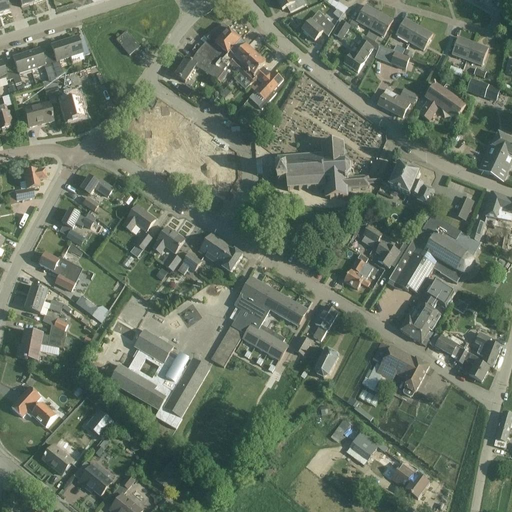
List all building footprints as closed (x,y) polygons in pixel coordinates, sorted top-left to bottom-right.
[(6,0),(0,0),(0,15),(10,12),(6,0)] [(276,0),(282,11),(292,6),(294,11),(306,6),(303,0),(276,0)] [(356,22),(370,30),(379,14),(366,6),(356,22)] [(231,8),(225,12),(229,17),(235,13),(231,8)] [(379,14),(370,30),(384,38),(393,22),(379,14)] [(325,19),(317,28),(311,22),(303,31),(315,42),(323,33),(328,38),(334,28),(325,19)] [(350,20),(347,25),(355,29),(358,25),(350,20)] [(396,36),(410,44),(419,28),(405,20),(396,36)] [(342,42),(351,29),(349,27),(342,23),(333,36),(342,42)] [(224,25),(222,27),(205,45),(197,53),(198,53),(196,56),(216,67),(222,61),(223,62),(241,42),(224,25)] [(433,36),(419,28),(410,44),(424,52),(433,36)] [(141,48),(127,32),(116,41),(130,57),(141,48)] [(344,65),(358,74),(364,65),(363,65),(373,50),(376,52),(379,47),(364,37),(361,42),(361,41),(351,56),(350,55),(344,65)] [(64,42),(69,59),(83,55),(83,57),(90,55),(84,38),(78,40),(77,38),(64,42)] [(452,56),(467,61),(473,44),(458,38),(452,56)] [(223,71),(229,65),(247,47),(247,46),(248,45),(248,43),(245,40),(243,41),(241,42),(223,62),(222,61),(216,67),(223,71)] [(69,59),(64,42),(50,46),(55,60),(49,62),(51,68),(58,66),(57,63),(69,59)] [(488,49),(473,44),(467,61),(482,67),(488,49)] [(239,74),(236,76),(256,55),(247,47),(229,65),(239,74)] [(51,68),(49,62),(43,64),(39,50),(25,54),(31,72),(44,67),(45,70),(51,68)] [(387,50),(382,62),(406,71),(410,59),(387,50)] [(18,76),(31,72),(25,54),(12,59),(12,61),(7,63),(11,75),(13,81),(14,84),(17,94),(24,92),(22,84),(21,84),(18,76)] [(256,55),(239,73),(251,84),(256,79),(263,85),(271,76),(262,68),(266,64),(256,55)] [(223,71),(216,67),(196,56),(192,62),(187,59),(176,76),(186,83),(196,68),(217,81),(224,72),(223,71)] [(13,81),(11,75),(5,76),(0,62),(0,81),(5,80),(6,83),(13,81)] [(476,70),(474,76),(484,80),(486,74),(476,70)] [(217,81),(221,84),(228,75),(224,72),(217,81)] [(283,81),(274,72),(271,76),(263,85),(255,93),(265,101),(268,97),(272,100),(277,95),(274,92),(283,81)] [(467,93),(485,100),(485,99),(496,103),(500,91),(489,87),(472,80),(467,93)] [(8,85),(12,96),(17,95),(17,94),(14,84),(8,85)] [(193,92),(183,85),(178,92),(188,99),(193,92)] [(456,98),(444,89),(443,91),(435,85),(425,99),(429,102),(419,116),(430,123),(439,109),(455,120),(449,129),(454,133),(461,123),(457,121),(466,106),(455,99),(456,98)] [(44,92),(46,99),(59,96),(57,89),(44,92)] [(227,89),(220,96),(225,101),(232,93),(227,89)] [(74,100),(71,90),(63,92),(66,102),(62,103),(67,123),(84,119),(78,99),(74,100)] [(418,97),(404,90),(400,98),(386,91),(378,106),(403,119),(411,104),(414,105),(418,97)] [(54,123),(49,103),(23,109),(28,130),(54,123)] [(6,108),(0,108),(0,131),(2,131),(2,133),(7,132),(7,130),(11,129),(9,121),(11,120),(9,112),(7,113),(6,108)] [(257,127),(251,123),(248,127),(254,131),(257,127)] [(511,140),(499,134),(493,147),(491,146),(484,159),(479,171),(504,183),(511,165),(511,140)] [(369,185),(381,184),(380,184),(380,181),(381,181),(381,180),(369,181),(369,177),(354,178),(353,175),(354,173),(352,173),(352,167),(353,166),(353,165),(351,166),(346,162),(347,160),(345,159),(344,143),(322,145),(322,154),(278,157),(278,167),(273,164),(271,168),(277,171),(278,179),(272,183),(274,186),(281,181),(289,180),(289,183),(287,183),(288,192),(321,190),(321,192),(325,191),(326,199),(348,197),(348,194),(352,194),(352,190),(370,188),(369,185)] [(417,203),(428,208),(435,193),(424,188),(424,187),(416,183),(420,174),(399,164),(398,168),(389,164),(382,180),(381,180),(381,181),(380,181),(380,184),(381,184),(410,197),(411,195),(419,199),(417,203)] [(24,173),(25,183),(19,184),(21,192),(15,193),(17,203),(34,200),(32,190),(40,188),(39,181),(47,180),(45,171),(37,172),(37,171),(35,169),(30,170),(29,172),(24,173)] [(99,184),(90,178),(81,191),(90,197),(95,190),(101,193),(106,197),(110,192),(104,188),(99,185),(99,184)] [(511,200),(491,193),(483,217),(511,222),(511,220),(511,200)] [(462,196),(456,218),(468,222),(474,199),(462,196)] [(100,206),(88,198),(83,206),(95,214),(100,206)] [(156,221),(137,208),(128,220),(129,221),(124,228),(131,233),(136,226),(147,233),(156,221)] [(99,227),(94,224),(70,211),(63,225),(73,230),(76,225),(83,228),(84,226),(90,230),(91,230),(96,232),(99,227)] [(86,219),(94,224),(96,220),(88,214),(86,219)] [(409,290),(419,296),(434,270),(440,274),(440,275),(457,285),(462,276),(463,276),(464,276),(467,276),(468,276),(470,275),(472,274),(473,273),(475,270),(476,268),(476,267),(476,266),(476,264),(476,263),(475,261),(474,259),(473,258),(481,245),(433,216),(429,223),(428,222),(419,237),(416,236),(389,281),(408,292),(409,290)] [(486,224),(475,221),(471,236),(482,239),(486,224)] [(383,236),(369,227),(363,236),(377,245),(383,236)] [(175,255),(185,242),(183,241),(184,239),(180,236),(179,238),(167,229),(158,242),(158,243),(153,250),(160,255),(166,248),(175,255)] [(85,240),(71,231),(67,239),(81,247),(85,240)] [(153,240),(145,234),(136,247),(139,249),(137,251),(136,250),(132,255),(138,259),(143,252),(144,253),(153,240)] [(212,235),(211,237),(199,252),(223,269),(222,269),(231,275),(243,256),(235,251),(212,235)] [(409,247),(412,242),(401,236),(398,241),(409,247)] [(388,246),(383,243),(376,253),(381,256),(378,262),(389,269),(398,256),(402,258),(409,248),(404,245),(399,253),(388,246)] [(71,253),(80,258),(83,253),(75,247),(71,253)] [(202,263),(190,254),(183,265),(178,272),(184,277),(189,269),(195,273),(202,263)] [(56,285),(72,293),(76,284),(82,271),(70,265),(60,260),(59,262),(46,255),(43,260),(42,260),(40,260),(39,264),(39,266),(40,266),(40,267),(60,277),(56,285)] [(166,268),(173,273),(181,262),(174,256),(166,268)] [(358,260),(358,261),(353,269),(351,272),(344,283),(358,291),(362,284),(368,288),(371,284),(358,276),(359,274),(360,275),(366,265),(365,265),(368,260),(360,256),(358,260)] [(129,257),(122,264),(127,268),(133,260),(129,257)] [(365,267),(361,276),(367,278),(371,269),(365,267)] [(162,270),(156,278),(162,282),(167,274),(162,270)] [(242,311),(232,328),(244,335),(246,336),(243,341),(279,362),(288,347),(283,344),(285,341),(261,327),(270,311),(298,328),(307,311),(252,279),(235,307),(242,311)] [(443,318),(434,312),(437,306),(446,312),(458,293),(435,279),(401,332),(422,345),(426,347),(432,338),(428,336),(430,332),(433,334),(443,318)] [(29,299),(45,304),(48,292),(33,287),(29,299)] [(45,304),(29,299),(25,311),(40,316),(43,309),(49,311),(49,310),(61,314),(62,310),(45,304)] [(96,312),(80,300),(77,305),(92,317),(96,312)] [(50,305),(62,310),(64,305),(52,301),(50,305)] [(458,312),(463,304),(458,301),(453,309),(458,312)] [(338,314),(326,307),(315,325),(321,328),(315,339),(321,343),(327,332),(338,314)] [(190,324),(201,319),(196,309),(186,314),(190,324)] [(58,321),(46,317),(43,323),(65,333),(69,326),(58,321)] [(59,349),(64,350),(67,335),(52,327),(50,338),(25,333),(22,349),(20,348),(18,359),(26,360),(25,361),(28,362),(28,361),(39,363),(40,353),(58,357),(59,349)] [(225,369),(244,335),(232,328),(231,327),(211,361),(225,369)] [(210,371),(193,361),(188,369),(185,367),(189,361),(181,356),(180,356),(179,357),(171,353),(174,349),(145,332),(135,349),(138,351),(133,359),(135,360),(128,371),(120,367),(110,384),(159,412),(156,419),(175,430),(210,371)] [(492,340),(479,335),(475,344),(481,346),(477,355),(484,358),(481,364),(494,368),(502,347),(490,343),(492,340)] [(458,360),(463,351),(436,336),(430,344),(452,356),(458,360)] [(312,344),(302,338),(294,352),(304,358),(312,344)] [(390,349),(381,345),(372,362),(377,364),(372,372),(369,371),(362,385),(379,395),(383,389),(384,390),(390,380),(393,382),(396,376),(408,382),(405,389),(403,393),(404,395),(410,399),(413,398),(415,394),(430,367),(416,360),(391,348),(390,349)] [(340,357),(326,350),(315,371),(318,377),(324,380),(329,378),(340,357)] [(466,353),(463,351),(458,360),(456,362),(462,366),(465,361),(475,367),(469,377),(482,384),(490,369),(477,363),(479,360),(466,353)] [(72,394),(77,398),(82,391),(78,387),(72,394)] [(42,398),(31,389),(12,409),(23,419),(27,414),(31,418),(32,417),(46,429),(57,417),(43,404),(37,410),(34,407),(42,398)] [(363,391),(358,399),(379,410),(383,402),(363,391)] [(347,404),(354,408),(358,403),(351,399),(347,404)] [(113,422),(100,412),(88,426),(101,437),(113,422)] [(511,424),(511,416),(504,414),(494,448),(504,450),(506,445),(511,424)] [(343,421),(338,427),(345,433),(350,426),(343,421)] [(350,439),(355,443),(349,450),(346,454),(364,468),(368,463),(376,451),(378,448),(360,435),(351,429),(346,437),(350,440),(350,439)] [(133,441),(130,445),(132,450),(136,452),(140,450),(142,446),(141,442),(137,440),(133,441)] [(74,462),(55,447),(43,462),(62,477),(74,462)] [(98,447),(93,453),(99,458),(104,451),(98,447)] [(157,481),(167,489),(176,478),(180,481),(188,472),(174,461),(157,481)] [(275,471),(265,463),(259,470),(268,478),(275,471)] [(110,476),(96,464),(93,468),(92,468),(79,483),(85,489),(87,486),(101,498),(112,484),(106,480),(110,476)] [(430,485),(403,465),(392,481),(418,501),(430,485)] [(139,481),(131,475),(129,478),(128,477),(121,485),(128,491),(135,483),(136,484),(139,481)] [(16,501),(20,502),(23,501),(25,497),(23,493),(20,492),(16,494),(14,497),(16,501)] [(162,501),(153,494),(149,498),(153,501),(154,506),(157,508),(157,507),(160,504),(162,501)] [(142,511),(123,497),(110,511),(142,511)] [(172,502),(166,497),(164,501),(163,500),(163,501),(162,501),(160,504),(157,507),(162,511),(163,511),(169,505),(170,505),(172,502)]
